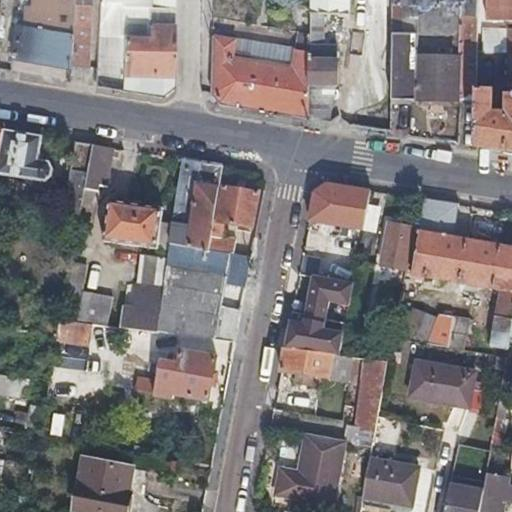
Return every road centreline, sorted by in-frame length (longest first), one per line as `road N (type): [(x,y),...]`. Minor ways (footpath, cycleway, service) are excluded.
road 1 (residential): [(231,511),(299,146)]
road 2 (secondary): [(0,96),(299,146)]
road 3 (secondary): [(299,146),(511,182)]
